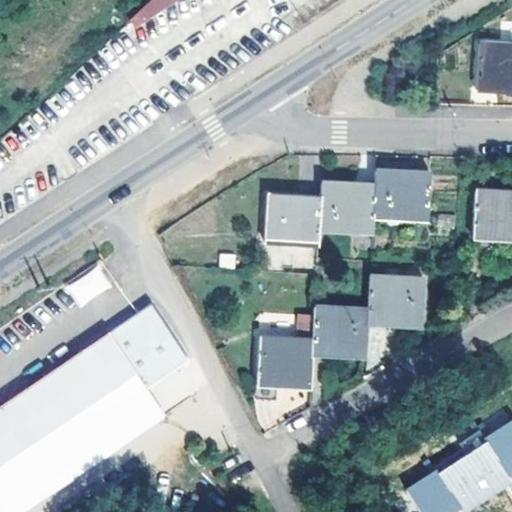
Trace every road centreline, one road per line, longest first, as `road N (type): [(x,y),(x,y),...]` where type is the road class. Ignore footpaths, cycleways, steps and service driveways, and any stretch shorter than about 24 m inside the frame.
road 1 (residential): [(112,198),(258,456)]
road 2 (residential): [(258,456),(511,317)]
road 3 (residential): [(255,103),(265,118),(340,132),(511,137)]
road 4 (secondary): [(255,103),(410,0)]
road 5 (secondary): [(112,198),(255,103)]
road 6 (secondary): [(0,267),(112,198)]
